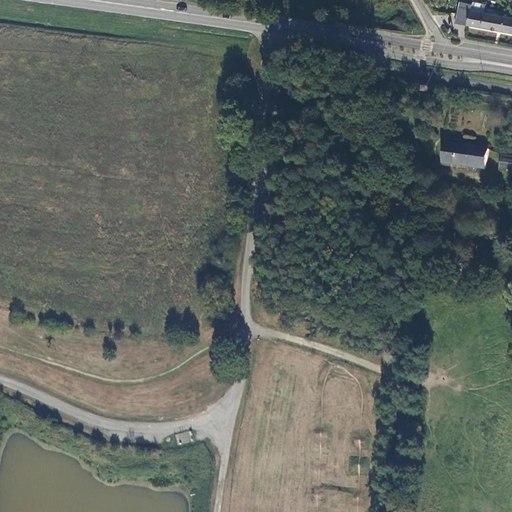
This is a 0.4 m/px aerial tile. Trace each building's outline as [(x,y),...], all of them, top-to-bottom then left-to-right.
[(511,16),(458,7),(456,21),(504,30),(511,31),(511,16)] [(488,147),(446,142),(444,163),(486,169),(488,147)] [(511,155),(500,155),(499,169),(511,171),(511,155)] [(472,265),(453,259),(449,272),(468,278),(472,265)] [(187,431),(177,434),(180,443),(190,441),(187,431)]
